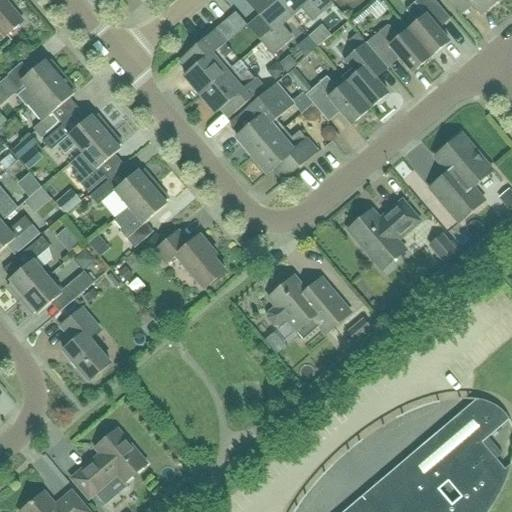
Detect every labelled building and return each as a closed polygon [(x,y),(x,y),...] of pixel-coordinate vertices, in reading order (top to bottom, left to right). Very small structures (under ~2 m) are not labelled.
[(0,0),(0,32),(5,38),(23,23),(4,0),(0,0)] [(292,18),(276,0),(250,0),(247,3),(259,16),(247,27),(271,55),(291,38),(281,26),(292,18)] [(276,0),(292,18),(302,9),(312,21),(332,4),(328,0),(276,0)] [(385,0),(390,9),(407,0),(385,0)] [(435,27),(447,17),(432,0),(419,0),(406,12),(417,25),(408,32),(431,58),(449,43),(435,27)] [(447,0),(461,15),(472,6),(481,16),(499,0),(447,0)] [(228,42),(245,29),(234,16),(218,29),(228,42)] [(385,66),(397,55),(413,74),(431,58),(408,32),(399,40),(388,27),(367,45),(385,66)] [(200,96),(232,69),(225,60),(232,53),(214,32),(180,61),(190,73),(185,78),(200,96)] [(352,71),(343,78),(370,110),(388,95),(375,80),(388,69),(385,66),(367,45),(345,63),(352,71)] [(279,65),(287,74),(296,66),(288,57),(279,65)] [(35,99),(63,76),(51,61),(47,64),(45,62),(21,82),(16,86),(9,77),(0,84),(0,107),(14,96),(17,97),(26,108),(27,106),(35,99)] [(232,69),(200,96),(215,114),(221,110),(229,119),(264,90),(248,71),(239,63),(232,69)] [(35,99),(27,106),(42,123),(33,130),(41,140),(60,123),(53,114),(74,96),(72,94),(76,90),(63,76),(35,99)] [(325,119),(326,119),(337,109),(352,126),(370,110),(343,78),(334,86),(327,78),(306,96),(325,119)] [(246,111),(256,122),(236,139),(252,157),(284,130),(277,121),(294,107),(275,85),(246,111)] [(82,154),(110,131),(98,116),(94,119),(92,117),(71,135),(63,126),(44,142),(52,151),(57,146),(65,156),(76,147),(82,154)] [(284,130),(252,157),(267,175),(274,170),(283,182),(317,153),(300,132),(292,139),(284,130)] [(122,145),(110,131),(82,154),(70,165),(77,173),(73,177),(88,194),(107,178),(99,169),(121,151),(119,148),(122,145)] [(459,224),(485,202),(473,189),(493,172),(462,135),(434,159),(447,174),(429,190),(459,224)] [(37,144),(30,136),(11,152),(18,160),(37,144)] [(129,209),(157,185),(144,171),(141,174),(139,172),(117,190),(109,180),(90,197),(98,206),(115,192),(129,209)] [(169,200),(157,185),(114,222),(121,230),(120,232),(135,249),(154,233),(146,224),(167,206),(165,203),(169,200)] [(0,224),(1,223),(18,209),(0,188),(0,224)] [(421,223),(402,201),(380,220),(372,211),(348,232),(375,265),(383,273),(408,252),(399,241),(421,223)] [(32,205),(23,212),(36,229),(45,221),(32,205)] [(1,223),(0,224),(0,253),(13,242),(21,252),(40,235),(32,226),(25,218),(8,231),(1,223)] [(99,231),(103,241),(118,235),(114,225),(99,231)] [(189,246),(178,232),(155,252),(167,265),(176,258),(204,291),(226,273),(214,260),(217,257),(200,237),(189,246)] [(446,265),(458,255),(442,236),(430,246),(446,265)] [(20,302),(48,278),(34,261),(50,247),(42,238),(23,254),(31,263),(9,282),(11,284),(8,287),(20,302)] [(84,273),(61,293),(62,295),(70,305),(94,284),(84,273)] [(119,287),(111,276),(107,279),(116,290),(119,287)] [(48,278),(20,302),(32,316),(36,313),(38,316),(51,305),(62,295),(61,293),(48,278)] [(351,315),(322,279),(306,292),(294,278),(268,300),(276,308),(268,314),(268,319),(274,327),(279,328),(287,321),(303,341),(321,325),(328,334),(351,315)] [(130,316),(140,328),(150,320),(140,308),(130,316)] [(89,383),(111,365),(90,340),(100,331),(83,310),(61,328),(74,343),(63,352),(89,383)] [(356,343),(371,330),(363,321),(348,334),(356,343)] [(489,511),(495,503),(506,483),(511,463),(511,427),(509,420),(505,415),(500,409),(494,405),(487,402),(480,400),(476,400),(343,511),(489,511)] [(99,456),(71,480),(89,500),(117,476),(124,485),(147,465),(118,431),(94,451),(99,456)] [(88,511),(72,493),(56,507),(44,493),(21,511),(88,511)]
